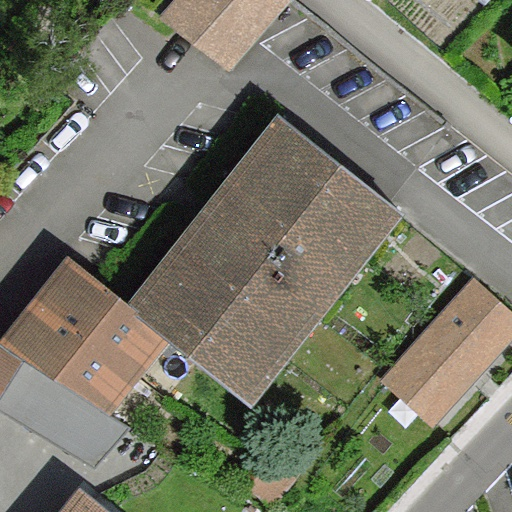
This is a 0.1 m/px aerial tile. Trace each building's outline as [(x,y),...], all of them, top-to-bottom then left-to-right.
[(161,0),(233,75),(257,43),(287,4),(291,0),(161,0)] [(329,310),(404,216),(278,117),(131,303),(176,339),(257,402),(289,361),(329,310)] [(176,339),(131,303),(78,265),(11,351),(35,368),(113,416),(176,339)] [(511,346),(511,307),(477,276),(399,363),(383,381),(438,430),(511,346)] [(0,417),(35,368),(11,351),(0,344),(0,417)] [(298,438),(253,490),(275,510),(321,458),(298,438)]
